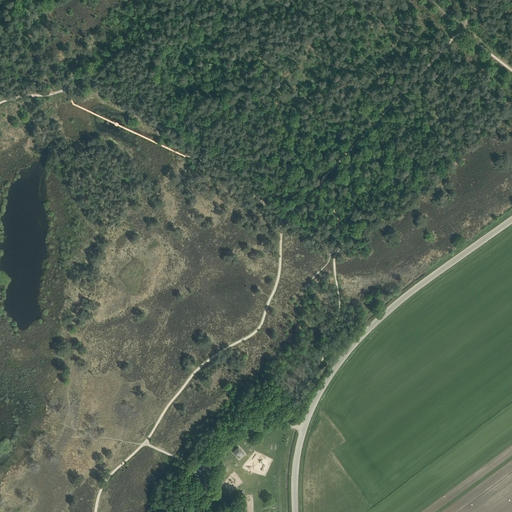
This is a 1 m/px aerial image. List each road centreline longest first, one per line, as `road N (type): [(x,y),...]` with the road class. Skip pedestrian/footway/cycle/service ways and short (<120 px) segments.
road 1 (tertiary): [(294,511),(303,427),(333,369),(394,301),(511,217)]
road 2 (track): [(460,27),(318,181)]
road 3 (track): [(215,511),(212,475),(229,447),(279,425)]
